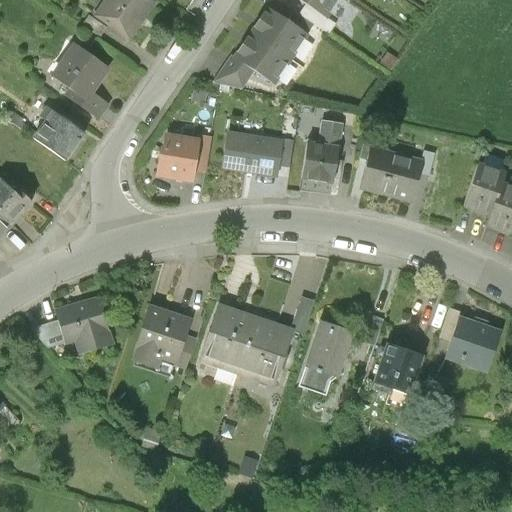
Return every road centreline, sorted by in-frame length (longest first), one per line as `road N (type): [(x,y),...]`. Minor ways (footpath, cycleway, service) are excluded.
road 1 (tertiary): [(511,286),(353,230),(280,221),(109,235)]
road 2 (residential): [(109,235),(102,163),(212,0)]
road 3 (tertiary): [(109,235),(0,294)]
